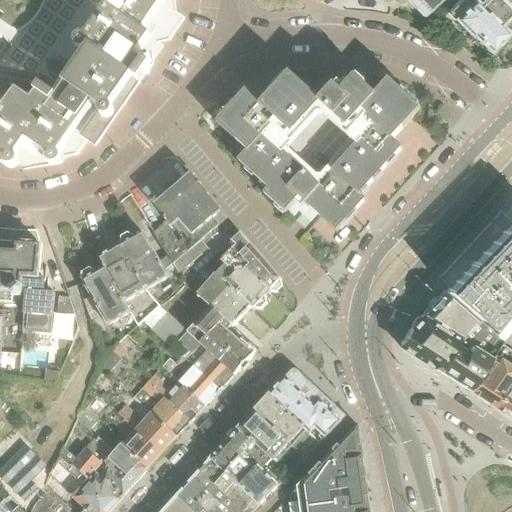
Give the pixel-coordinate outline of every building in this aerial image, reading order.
[(45,0),(0,0),(0,12),(5,15),(1,21),(17,32),(18,33),(26,28),(33,22),(39,15),(43,7),(45,0)] [(100,0),(98,3),(106,8),(86,37),(83,36),(79,37),(77,39),(75,42),(75,46),(77,49),(79,51),(83,51),(86,51),(87,51),(74,69),(60,59),(49,62),(51,74),(64,83),(59,90),(41,77),(0,70),(0,69),(0,56),(8,46),(1,41),(3,38),(0,36),(0,153),(5,157),(4,157),(3,161),(4,164),(6,167),(9,169),(12,169),(15,168),(18,165),(19,162),(18,158),(16,155),(22,148),(35,157),(39,151),(55,161),(94,105),(106,114),(100,123),(97,122),(93,122),(90,123),(88,125),(85,130),(84,131),(83,135),(84,138),(86,141),(96,148),(126,104),(151,67),(145,62),(143,64),(136,59),(147,43),(151,37),(143,32),(165,0),(100,0)] [(414,0),(426,11),(435,2),(436,3),(438,0),(414,0)] [(511,28),(511,11),(500,0),(459,0),(447,13),(470,36),(471,35),(489,52),(511,28)] [(403,150),(393,141),(421,110),(389,81),(378,92),(378,91),(374,95),(355,78),(351,82),(345,77),(321,103),(290,75),(262,106),(246,92),(217,124),(247,152),(238,162),(269,190),(264,195),(285,215),(299,199),(337,233),(366,201),(361,196),(403,150)] [(150,245),(166,270),(173,264),(179,274),(205,251),(233,225),(221,211),(221,212),(208,197),(209,197),(192,176),(178,188),(172,182),(164,189),(169,196),(156,207),(168,221),(154,234),(157,239),(150,245)] [(498,336),(511,319),(511,206),(504,215),(502,213),(503,212),(501,211),(438,279),(449,288),(445,292),(487,328),(498,336)] [(229,245),(225,248),(230,252),(237,259),(271,293),(277,294),(283,288),(281,282),(282,282),(240,233),(231,242),(233,244),(231,246),(229,245)] [(170,277),(166,270),(150,245),(143,234),(136,238),(129,235),(129,234),(121,239),(121,247),(148,290),(170,277)] [(0,302),(20,304),(23,270),(14,269),(16,243),(0,242),(0,302)] [(40,245),(16,243),(14,269),(23,270),(20,304),(19,313),(24,313),(24,314),(53,317),(55,294),(44,293),(45,280),(39,279),(40,270),(39,270),(40,266),(41,249),(41,247),(41,246),(40,246),(40,245)] [(148,290),(121,247),(112,252),(109,246),(97,253),(100,258),(99,259),(105,270),(125,304),(127,303),(148,290)] [(266,299),(271,293),(237,259),(230,252),(225,248),(224,249),(228,254),(221,261),(225,265),(218,274),(251,308),(255,311),(256,310),(262,311),(267,305),(266,299)] [(185,284),(194,291),(231,326),(233,328),(238,323),(251,308),(218,274),(207,265),(203,269),(210,274),(205,279),(198,272),(185,284)] [(125,304),(105,270),(97,274),(91,270),(91,269),(83,274),(83,275),(83,282),(87,288),(108,327),(132,313),(127,303),(125,304)] [(208,352),(235,376),(254,356),(227,331),(231,326),(194,291),(192,293),(186,287),(176,299),(182,304),(183,304),(185,306),(177,316),(184,322),(181,325),(185,329),(188,332),(198,341),(197,342),(208,352)] [(428,309),(422,315),(473,346),(480,350),(487,355),(497,338),(504,342),(511,332),(511,319),(498,336),(487,328),(445,292),(439,298),(433,299),(429,303),(428,309)] [(58,316),(75,316),(69,299),(59,298),(58,316)] [(173,349),(188,332),(185,329),(181,325),(174,319),(162,308),(161,307),(145,322),(153,329),(152,330),(173,349)] [(473,346),(422,315),(410,328),(400,344),(401,349),(469,392),(492,358),(487,355),(480,350),(473,346)] [(191,348),(197,342),(198,341),(188,332),(179,342),(188,350),(183,356),(221,391),(235,376),(208,352),(201,358),(191,348)] [(494,408),(511,381),(511,366),(495,354),(492,358),(469,392),(494,408)] [(207,407),(221,391),(183,356),(176,364),(170,359),(163,367),(172,375),(179,367),(187,374),(180,382),(207,407)] [(207,407),(180,382),(172,390),(165,383),(168,380),(159,372),(155,375),(149,381),(148,382),(193,423),(207,407)] [(268,398),(294,422),(320,394),(297,374),(295,372),(293,373),(292,373),(286,380),(285,380),(268,398)] [(511,419),(511,417),(511,381),(494,408),(511,419)] [(193,423),(148,382),(133,398),(151,413),(178,438),(193,423)] [(294,422),(319,446),(346,418),(320,394),(294,422)] [(305,461),(319,446),(294,422),(268,398),(254,414),(305,461)] [(125,419),(164,454),(178,438),(151,413),(144,421),(136,414),(139,411),(129,403),(126,406),(119,413),(125,419)] [(98,423),(83,409),(79,420),(91,431),(98,423)] [(305,461),(254,414),(239,430),(268,457),(274,462),(275,460),(278,462),(277,463),(290,476),(305,461)] [(141,479),(164,454),(125,419),(118,427),(130,438),(122,447),(115,454),(138,475),(141,479)] [(301,511),(370,511),(365,471),(358,427),(357,427),(298,489),(301,511)] [(239,430),(210,462),(259,508),(283,483),(267,467),(264,470),(259,466),(268,457),(239,430)] [(95,439),(104,460),(121,501),(125,498),(124,497),(141,479),(138,475),(115,454),(96,437),(95,439)] [(84,482),(104,460),(95,439),(86,448),(77,459),(66,449),(63,455),(73,464),(69,468),(84,482)] [(0,471),(0,478),(25,503),(38,489),(31,482),(46,467),(25,446),(0,471)] [(84,482),(69,468),(59,459),(51,475),(72,495),(84,482)] [(104,460),(84,482),(72,495),(73,497),(73,498),(86,510),(88,511),(111,511),(121,501),(104,460)] [(254,511),(259,508),(210,462),(192,481),(226,511),(254,511)] [(88,511),(86,510),(83,511),(74,511),(73,510),(60,498),(65,492),(54,481),(51,485),(50,482),(34,511),(88,511)] [(191,511),(226,511),(192,481),(176,498),(191,511)] [(24,511),(19,508),(20,507),(14,500),(14,499),(10,496),(3,488),(0,483),(0,511),(24,511)] [(191,511),(176,498),(163,511),(191,511)]
